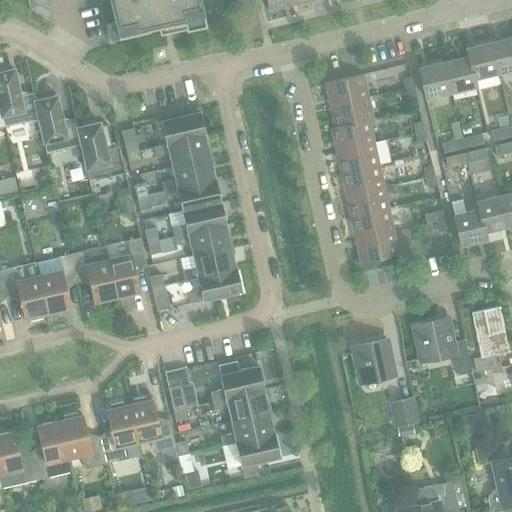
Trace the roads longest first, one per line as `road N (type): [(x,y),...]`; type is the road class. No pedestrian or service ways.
road 1 (residential): [(511,265),(376,303),(351,299),(322,221),(292,47)]
road 2 (residential): [(129,349),(277,316),(219,65)]
road 3 (residential): [(0,27),(111,86),(219,65)]
road 4 (residential): [(292,47),(460,7)]
road 5 (residential): [(0,407),(99,385),(129,349)]
road 6 (residential): [(129,349),(88,331),(0,351)]
